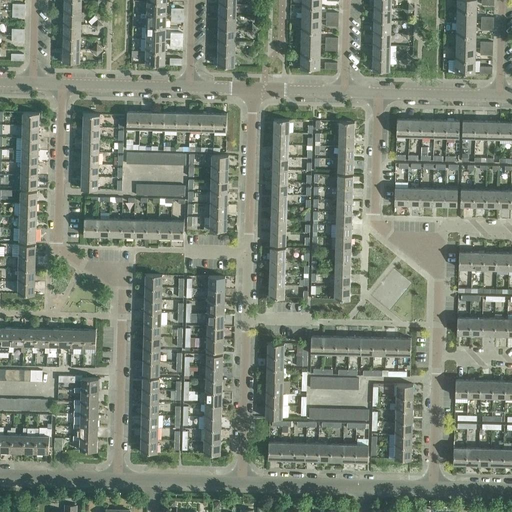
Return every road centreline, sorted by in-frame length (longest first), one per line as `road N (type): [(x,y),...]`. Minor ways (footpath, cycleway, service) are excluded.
road 1 (residential): [(115,475),(122,287),(112,273),(60,248),(62,85)]
road 2 (residential): [(242,480),(250,89)]
road 3 (residential): [(435,268),(375,217),(378,92)]
road 4 (residential): [(431,485),(434,356)]
road 5 (residential): [(62,85),(187,88)]
road 6 (residential): [(378,92),(500,95)]
